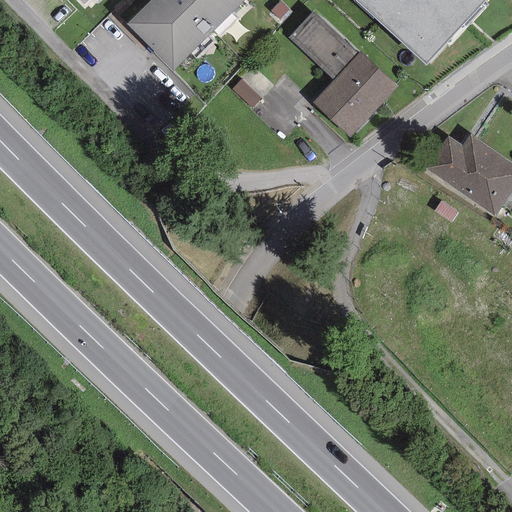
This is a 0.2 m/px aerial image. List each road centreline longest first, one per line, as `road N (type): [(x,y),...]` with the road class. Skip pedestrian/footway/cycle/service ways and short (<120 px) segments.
road 1 (motorway): [(383,511),(0,141)]
road 2 (residential): [(335,184),(305,175),(186,182),(2,0)]
road 3 (motorway): [(0,248),(274,511)]
road 4 (residential): [(212,511),(204,393),(235,296),(277,236),(335,184)]
road 5 (residential): [(335,184),(511,60)]
